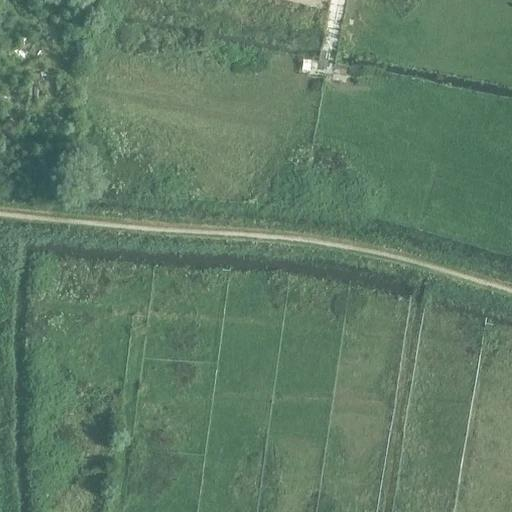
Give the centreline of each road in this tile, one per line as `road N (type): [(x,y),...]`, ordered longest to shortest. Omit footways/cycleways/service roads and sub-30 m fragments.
road 1 (unknown): [(511,292),(349,249),(0,215)]
road 2 (unknown): [(385,511),(417,304),(431,270)]
